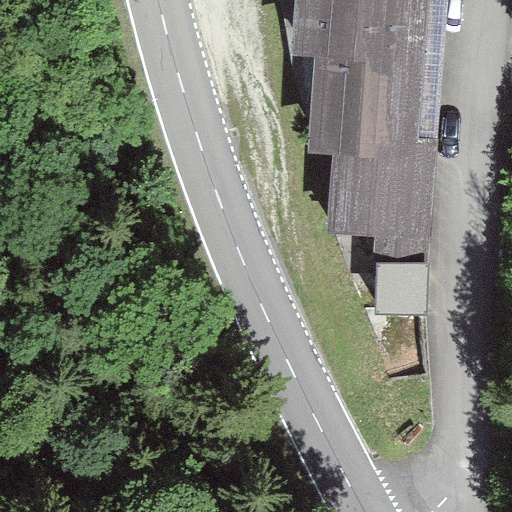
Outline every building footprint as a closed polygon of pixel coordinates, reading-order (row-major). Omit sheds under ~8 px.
[(282,0),(296,41),(302,0),(282,0)] [(317,68),(310,168),(340,171),(437,142),(448,0),(302,0),(296,41),(293,63),(317,68)] [(377,251),(376,267),(421,268),(437,142),(340,171),(330,245),(377,251)] [(511,151),(507,151),(502,259),(511,259),(511,151)] [(375,323),(426,324),(427,268),(421,268),(376,267),(375,323)]
